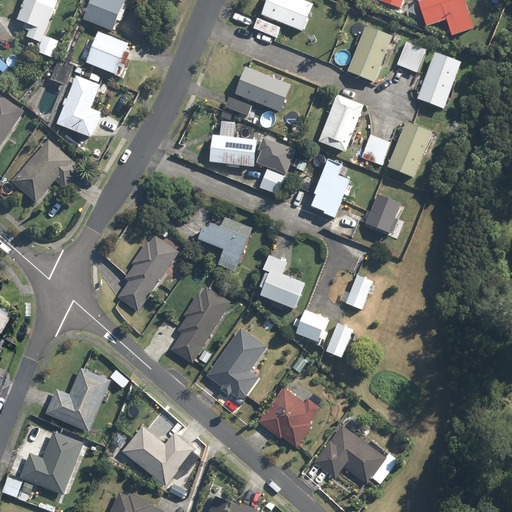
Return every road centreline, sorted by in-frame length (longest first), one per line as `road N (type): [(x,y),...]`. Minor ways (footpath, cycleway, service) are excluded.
road 1 (residential): [(313,511),(58,285)]
road 2 (residential): [(209,0),(151,139),(58,285)]
road 3 (residential): [(0,438),(58,285)]
